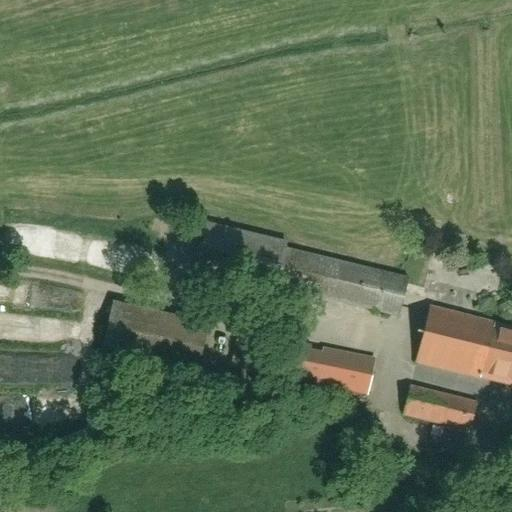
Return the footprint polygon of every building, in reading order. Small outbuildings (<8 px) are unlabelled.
[(208,231),(197,277),(390,323),(401,277),(208,231)] [(511,331),(426,309),(411,362),(511,389),(511,331)] [(111,311),(101,343),(189,369),(199,337),(111,311)] [(303,349),(295,386),(365,402),(373,365),(303,349)] [(226,381),(196,379),(194,409),(224,411),(226,381)] [(411,386),(401,418),(466,438),(475,406),(411,386)]
